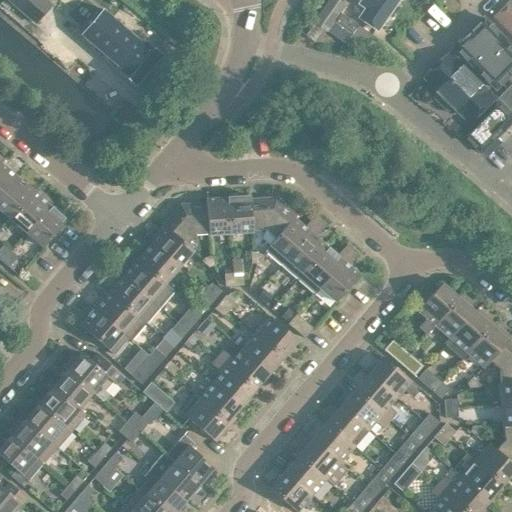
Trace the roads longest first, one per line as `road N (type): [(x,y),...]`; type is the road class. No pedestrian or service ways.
road 1 (unclassified): [(232,511),(249,492),(244,466),(413,270)]
road 2 (unclassified): [(413,270),(285,168),(155,173)]
road 3 (residential): [(242,41),(350,69),(394,94),(485,0)]
road 4 (unclassified): [(0,388),(37,341),(46,300),(116,218)]
road 5 (unclassified): [(155,173),(214,100),(242,41)]
road 6 (unclassified): [(0,118),(116,218)]
